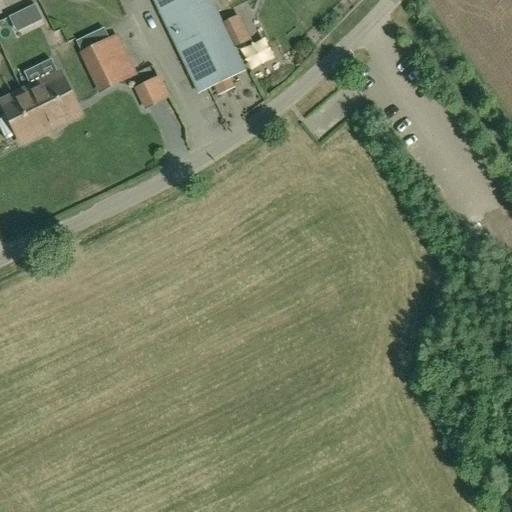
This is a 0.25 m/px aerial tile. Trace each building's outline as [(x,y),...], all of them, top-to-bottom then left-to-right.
[(153,0),(161,16),(198,93),(214,85),(218,94),(232,88),(227,79),(244,71),(232,47),(249,39),(238,17),(222,25),(209,0),(153,0)] [(35,5),(23,11),(31,26),(42,20),(35,5)] [(100,92),(121,81),(136,75),(117,37),(103,44),(82,54),(100,92)] [(21,144),(80,115),(60,74),(1,102),(21,144)] [(144,84),(151,107),(177,99),(169,75),(144,84)]
